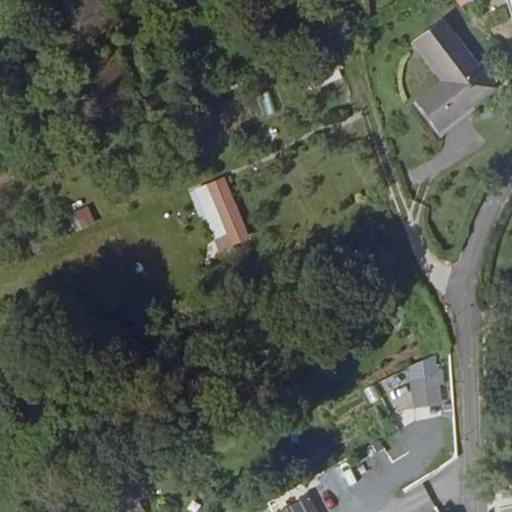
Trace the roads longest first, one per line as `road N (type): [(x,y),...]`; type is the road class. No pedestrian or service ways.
road 1 (residential): [(511,171),(478,229),(464,285),(474,511)]
road 2 (track): [(354,55),(413,232),(427,260),(464,285)]
